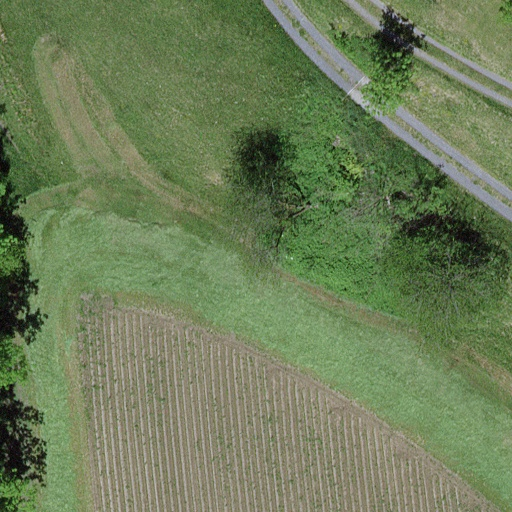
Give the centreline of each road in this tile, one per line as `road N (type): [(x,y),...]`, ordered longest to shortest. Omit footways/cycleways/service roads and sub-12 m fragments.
road 1 (track): [(276,0),(372,102),(511,206)]
road 2 (track): [(511,97),(361,0)]
